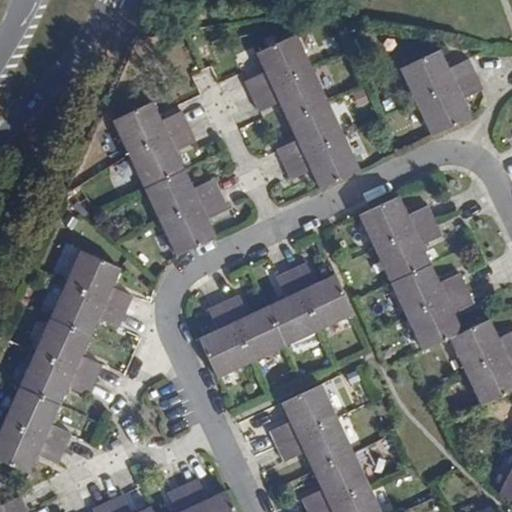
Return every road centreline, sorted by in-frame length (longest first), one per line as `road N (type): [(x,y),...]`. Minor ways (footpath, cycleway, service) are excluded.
road 1 (residential): [(511,215),(478,159),(433,155),(177,278),(169,324),(257,511)]
road 2 (secondary): [(0,135),(65,65),(108,0)]
